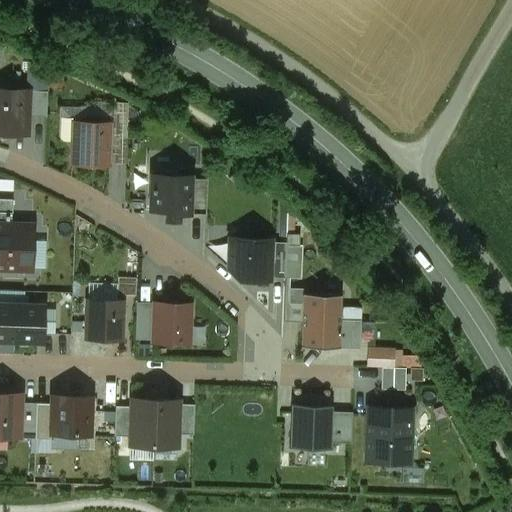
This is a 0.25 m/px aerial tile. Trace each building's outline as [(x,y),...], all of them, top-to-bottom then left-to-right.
[(0,90),(0,133),(27,135),(27,117),(28,91),(0,90)] [(48,92),(28,91),(27,117),(47,118),(48,92)] [(110,123),(73,122),(72,165),(109,166),(110,123)] [(177,172),(152,171),(150,210),(167,210),(166,220),(180,220),(180,213),(190,214),(192,178),(192,176),(177,176),(177,172)] [(207,179),(192,178),(190,214),(206,214),(207,179)] [(0,214),(0,224),(10,225),(11,214),(0,214)] [(0,224),(0,269),(31,270),(31,226),(10,225),(0,224)] [(271,240),(231,239),(230,269),(241,279),(269,280),(269,279),(271,242),(271,240)] [(287,243),(271,242),(269,279),(285,279),(287,243)] [(122,292),(141,292),(141,275),(123,274),(122,292)] [(289,304),(303,304),(303,295),(305,295),(305,289),(290,288),(289,304)] [(0,305),(16,306),(25,306),(25,291),(0,290),(0,305)] [(302,347),(340,349),(341,320),(342,296),(305,295),(303,295),(303,304),(302,347)] [(122,301),(88,300),(87,339),(121,340),(122,301)] [(153,337),(154,304),(138,304),(137,337),(153,337)] [(190,305),(154,304),(153,337),(153,342),(190,343),(190,305)] [(0,340),(15,341),(16,306),(0,305),(0,340)] [(16,306),(15,341),(43,342),(44,334),(45,310),(45,307),(25,306),(16,306)] [(57,311),(45,310),(44,334),(55,335),(57,311)] [(361,321),(341,320),(340,349),(360,349),(361,321)] [(394,350),(369,350),(369,367),(393,368),(394,350)] [(17,396),(0,395),(0,437),(16,438),(17,396)] [(91,398),(53,397),(52,434),(90,435),(91,398)] [(154,447),(156,400),(132,399),(130,446),(154,447)] [(177,447),(179,401),(156,400),(154,447),(177,447)] [(292,405),(290,448),(332,450),(334,407),(292,405)] [(411,409),(369,407),(367,462),(409,463),(411,409)]
